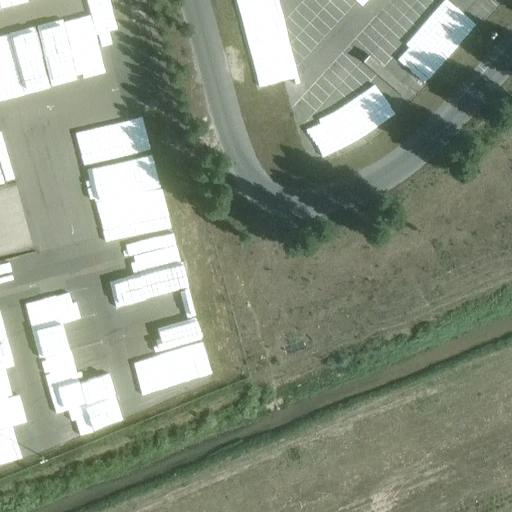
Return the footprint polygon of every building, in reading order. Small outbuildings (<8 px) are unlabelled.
[(467,0),(429,0),(427,3),(468,42),(488,20),(467,0)] [(28,49),(37,93),(94,82),(90,64),(116,59),(107,12),(49,23),(53,44),(28,49)] [(452,32),(434,55),(446,64),(465,42),(452,32)] [(414,49),(394,70),(419,94),(439,73),(414,49)] [(0,251),(0,266),(20,267),(21,252),(0,251)] [(126,269),(144,354),(166,349),(174,384),(224,373),(198,254),(126,269)] [(101,279),(39,295),(73,429),(136,413),(129,388),(111,393),(107,378),(125,374),(107,305),(97,308),(93,294),(104,291),(101,279)] [(16,301),(0,305),(0,462),(36,454),(31,433),(47,429),(16,301)]
